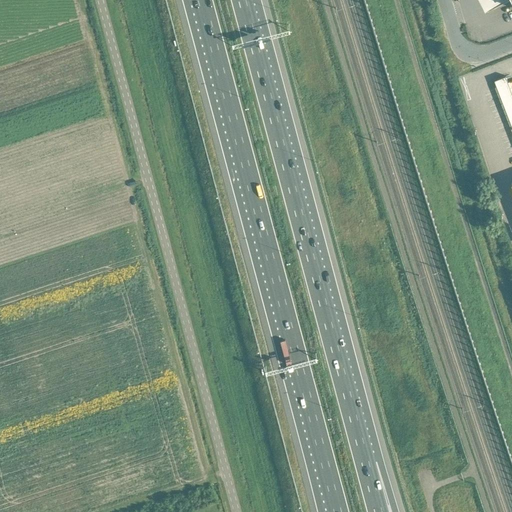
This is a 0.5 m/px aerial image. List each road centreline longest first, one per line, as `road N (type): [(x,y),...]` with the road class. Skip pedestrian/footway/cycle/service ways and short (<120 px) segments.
road 1 (motorway): [(201,0),(337,511)]
road 2 (unclassified): [(235,511),(99,0)]
road 3 (motorway): [(364,462),(241,0)]
